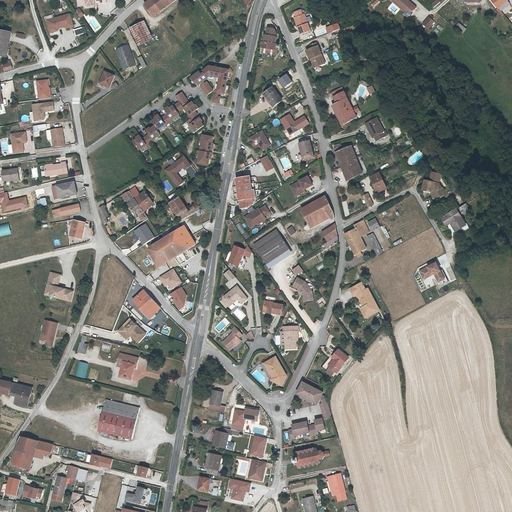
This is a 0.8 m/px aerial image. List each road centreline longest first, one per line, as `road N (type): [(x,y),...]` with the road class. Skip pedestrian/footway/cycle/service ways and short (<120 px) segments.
road 1 (residential): [(265,0),(308,95),(341,249),(329,310),(284,404)]
road 2 (unclassified): [(0,464),(62,370),(102,242)]
road 3 (secondary): [(237,117),(199,337)]
road 4 (residential): [(237,117),(175,91),(80,158)]
road 5 (secondary): [(199,337),(170,488)]
road 6 (unknown): [(178,443),(122,443),(36,411)]
road 7 (unclassified): [(102,242),(199,337)]
road 8 (secondary): [(262,0),(237,117)]
